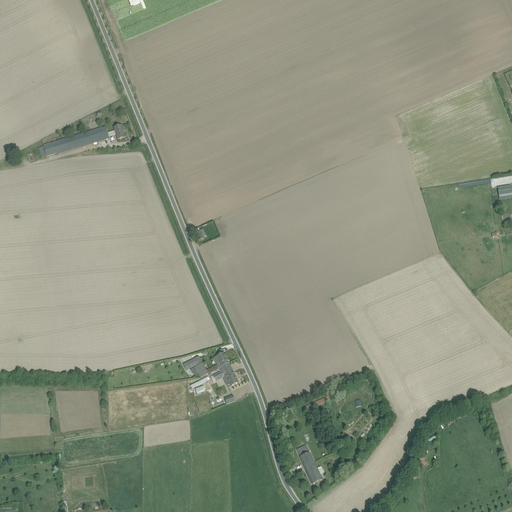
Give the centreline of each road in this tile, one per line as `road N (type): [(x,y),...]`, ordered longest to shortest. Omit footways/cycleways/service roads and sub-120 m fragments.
road 1 (unclassified): [(304,511),(285,483),(256,387),(91,0)]
road 2 (track): [(0,164),(148,138)]
